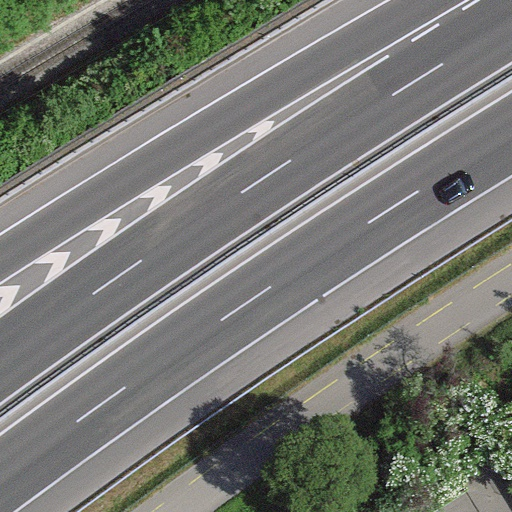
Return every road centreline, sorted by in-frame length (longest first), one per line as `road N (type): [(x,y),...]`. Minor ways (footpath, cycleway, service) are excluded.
road 1 (motorway): [(0,477),(200,332),(511,132)]
road 2 (motorway): [(511,18),(326,134),(0,361)]
road 3 (motorway): [(482,0),(172,158),(0,264)]
road 4 (unclassified): [(187,511),(274,446),(511,297)]
